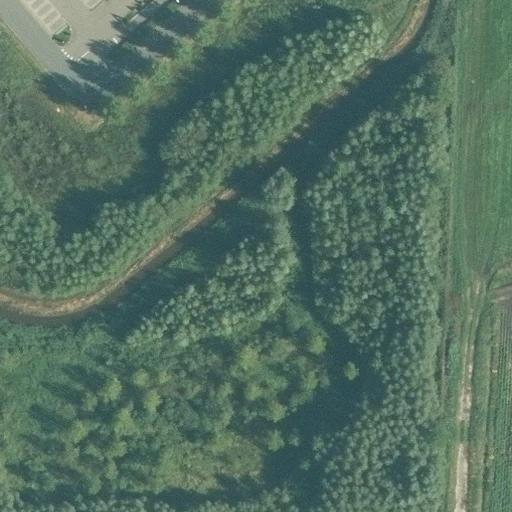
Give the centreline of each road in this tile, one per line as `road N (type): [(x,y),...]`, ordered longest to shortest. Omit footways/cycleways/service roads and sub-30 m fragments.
road 1 (unclassified): [(0,2),(56,69),(93,84),(124,72),(209,0)]
road 2 (track): [(459,511),(479,288)]
